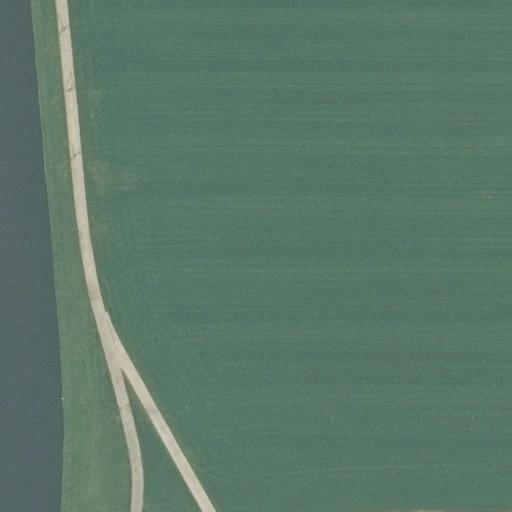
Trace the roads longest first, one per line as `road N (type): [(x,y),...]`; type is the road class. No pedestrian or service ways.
road 1 (unclassified): [(62,0),(93,295),(110,353)]
road 2 (track): [(110,353),(202,511)]
